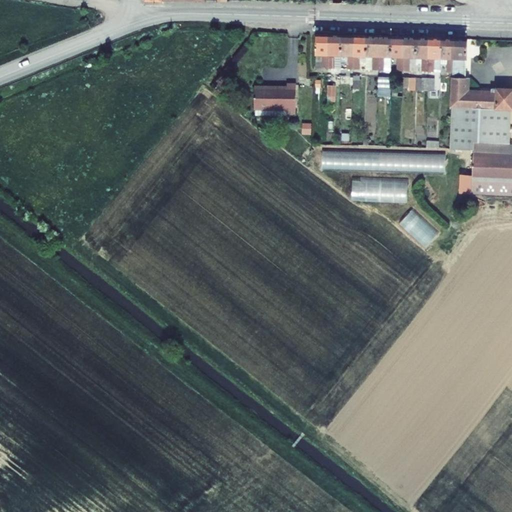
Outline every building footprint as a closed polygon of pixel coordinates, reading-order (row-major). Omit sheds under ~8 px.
[(317,36),(315,70),(328,70),(329,56),(328,56),(329,47),(331,47),(331,37),(317,36)] [(343,37),(331,37),(331,47),(329,47),(328,56),(329,56),(328,70),(341,71),(341,65),(343,37)] [(343,37),(341,65),(348,65),(348,71),(354,71),(354,57),(353,57),(354,47),(356,47),(356,37),(343,37)] [(367,58),(368,38),(356,37),(356,47),(354,47),(353,57),(354,57),(354,71),(359,71),(360,64),(366,65),(367,58)] [(381,38),(368,38),(367,58),(374,58),(373,72),(379,72),(379,71),(380,58),(378,58),(379,48),(381,48),(381,38)] [(380,58),(379,71),(379,72),(385,72),(391,73),(392,59),(393,39),(381,38),(381,48),(379,48),(378,58),(380,58)] [(406,39),(393,39),(392,59),(399,59),(398,72),(404,73),(404,72),(405,59),(403,59),(404,49),(406,49),(406,39)] [(418,39),(406,39),(406,49),(404,49),(403,59),(405,59),(404,72),(404,73),(416,73),(417,60),(417,59),(418,39)] [(432,40),(418,39),(417,59),(417,60),(416,73),(429,73),(429,60),(429,50),(431,50),(432,40)] [(442,66),(442,60),(443,40),(432,40),(431,50),(429,50),(429,60),(429,73),(435,74),(435,66),(442,66)] [(457,41),(443,40),(442,60),(449,61),(448,74),(454,75),(455,60),(454,60),(454,51),(456,51),(457,41)] [(468,195),(473,195),(511,197),(511,160),(509,160),(510,146),(508,146),(510,110),(511,109),(511,91),(490,90),(490,95),(466,94),(467,79),(465,79),(466,75),(468,41),(457,41),(456,51),(454,51),(454,60),(455,60),(454,75),(450,119),(477,120),(475,152),(471,152),(468,195)] [(378,79),(377,98),(389,98),(391,80),(378,79)] [(428,80),(416,80),(415,92),(428,93),(428,80)] [(289,87),(257,85),(256,107),(258,107),(257,114),(277,115),(277,109),(287,110),(287,114),(296,115),(297,84),(289,84),(289,87)] [(336,86),(328,86),(327,97),(331,97),(331,102),(335,102),(336,86)] [(477,120),(450,119),(449,151),(471,152),(475,152),(477,120)] [(311,124),(302,124),(302,134),(311,134),(311,124)] [(321,150),(321,168),(445,171),(445,153),(321,150)] [(351,201),(407,202),(408,179),(352,177),(351,201)]
